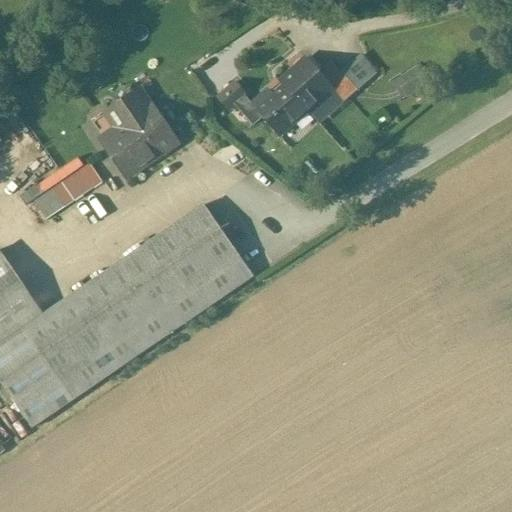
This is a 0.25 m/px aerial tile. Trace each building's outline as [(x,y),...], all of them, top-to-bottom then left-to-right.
[(317,73),(305,59),(280,81),(285,86),(308,111),(331,91),(332,90),(317,73)] [(358,91),(332,61),(317,73),(332,90),(331,91),(343,104),(358,91)] [(420,69),(404,79),(411,90),(427,80),(420,69)] [(236,83),(218,98),(228,110),(235,104),(245,96),(246,95),(236,83)] [(285,86),(268,101),(264,95),(253,105),(252,105),(253,106),(244,114),(254,125),(263,118),(279,136),(308,111),(285,86)] [(150,108),(138,91),(107,112),(119,129),(101,142),(125,177),(177,142),(153,106),(150,108)] [(245,96),(235,104),(244,114),(253,106),(252,105),(253,105),(245,96)] [(397,156),(418,140),(412,133),(392,149),(397,156)] [(92,162),(35,203),(48,221),(105,181),(92,162)] [(39,318),(23,329),(72,401),(254,276),(204,205),(39,318)] [(39,318),(0,260),(0,381),(32,428),(72,401),(23,329),(39,318)]
